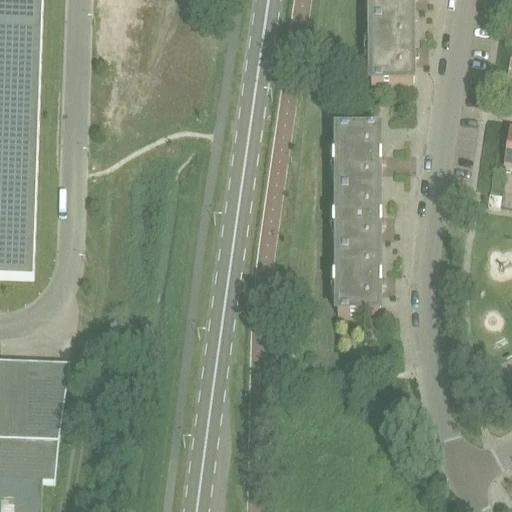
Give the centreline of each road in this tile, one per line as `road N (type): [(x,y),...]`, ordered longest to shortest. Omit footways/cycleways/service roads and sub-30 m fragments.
road 1 (secondary): [(197,511),(268,0)]
road 2 (residential): [(463,482),(430,376),(425,295),(463,0)]
road 3 (unclassified): [(38,318),(60,298),(71,270),(80,0)]
